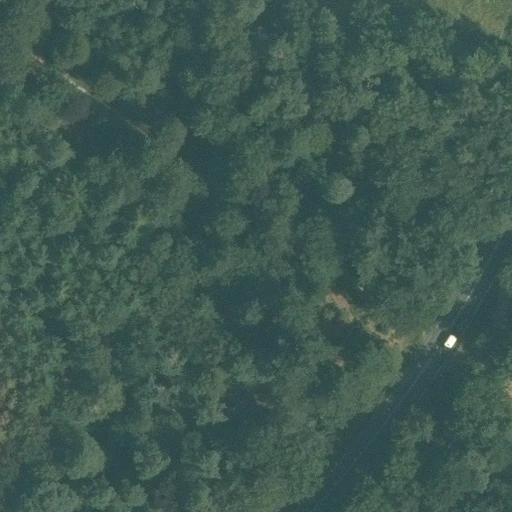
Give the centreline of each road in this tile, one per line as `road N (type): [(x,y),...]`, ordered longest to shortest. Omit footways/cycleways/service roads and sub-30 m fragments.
road 1 (track): [(0,13),(439,344)]
road 2 (primary): [(312,511),(395,410),(511,213)]
road 3 (unknown): [(345,511),(436,416),(470,366)]
